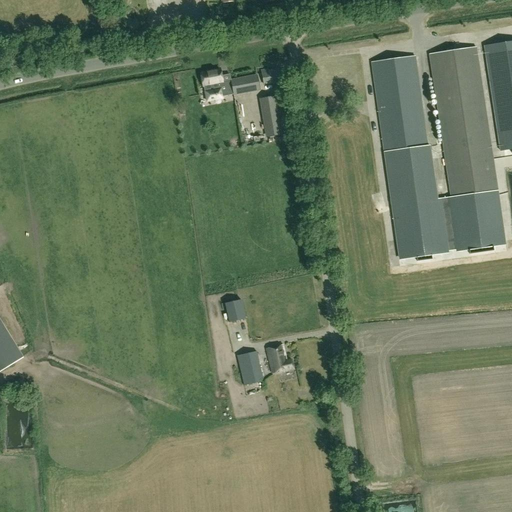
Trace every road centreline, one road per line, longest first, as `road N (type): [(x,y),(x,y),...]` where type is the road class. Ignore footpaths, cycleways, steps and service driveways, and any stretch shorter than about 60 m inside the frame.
road 1 (unclassified): [(364,511),(290,32)]
road 2 (unclassified): [(290,32),(0,85)]
road 3 (unclassified): [(469,0),(290,32)]
